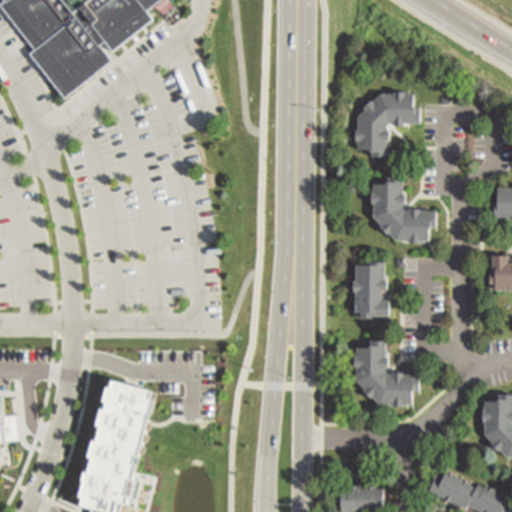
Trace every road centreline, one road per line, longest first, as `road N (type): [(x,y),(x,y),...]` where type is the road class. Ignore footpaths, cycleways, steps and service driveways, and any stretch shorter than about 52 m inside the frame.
road 1 (tertiary): [(301,86),(264,511)]
road 2 (tertiary): [(300,511),(301,86)]
road 3 (residential): [(474,381),(459,322),(462,183)]
